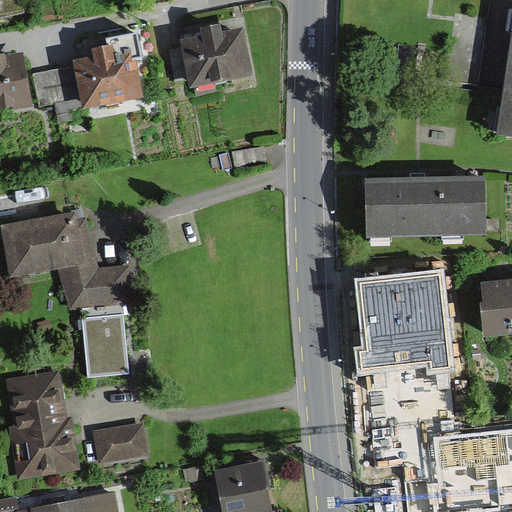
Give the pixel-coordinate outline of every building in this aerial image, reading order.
[(0,0),(0,18),(19,12),(15,0),(0,0)] [(185,50),(193,90),(247,80),(240,42),(220,45),(217,32),(187,38),(189,50),(185,50)] [(126,52),(64,64),(73,110),(135,99),(126,52)] [(0,111),(24,107),(14,57),(0,59),(0,111)] [(511,141),(511,66),(501,139),(511,141)] [(369,188),(371,245),(484,242),(482,185),(369,188)] [(63,271),(74,307),(128,304),(126,274),(97,275),(84,224),(8,233),(13,279),(63,271)] [(511,289),(486,292),(490,339),(511,336),(511,289)] [(124,378),(119,320),(81,323),(86,381),(124,378)] [(0,389),(15,479),(72,470),(56,374),(0,383),(0,389)] [(141,429),(93,437),(97,465),(145,457),(141,429)] [(265,511),(257,469),(214,478),(220,511),(265,511)] [(111,511),(109,498),(39,511),(111,511)]
